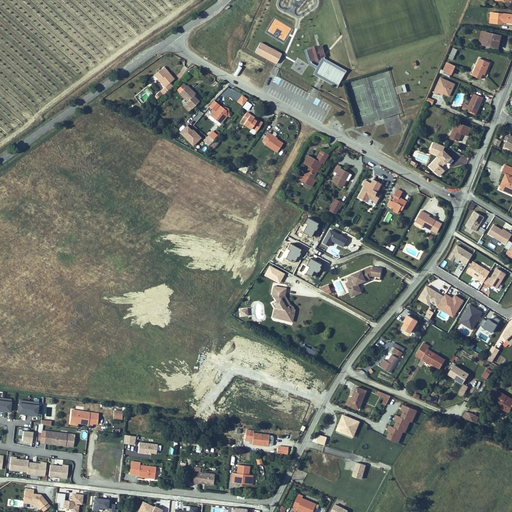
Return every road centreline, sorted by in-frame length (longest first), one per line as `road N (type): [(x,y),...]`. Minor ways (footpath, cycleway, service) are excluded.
road 1 (unclassified): [(462,200),(168,40)]
road 2 (residential): [(430,265),(351,359),(274,505)]
road 3 (residential): [(274,505),(80,481),(73,457),(9,447)]
road 4 (residential): [(269,511),(0,478)]
road 5 (secondary): [(168,40),(0,159)]
road 6 (unknown): [(346,367),(449,410),(479,374)]
